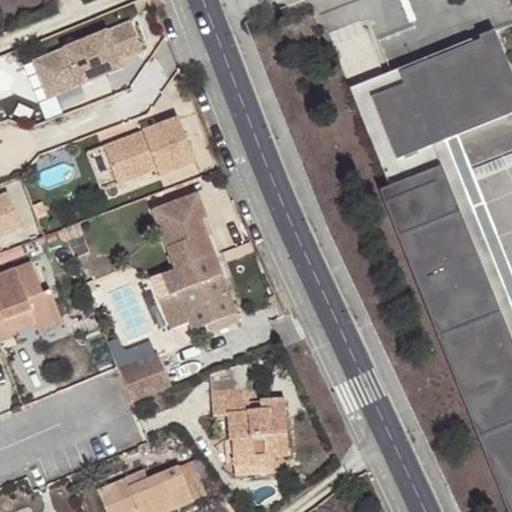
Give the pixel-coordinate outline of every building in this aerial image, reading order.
[(141,19),(50,56),(65,93),(117,72),(114,65),(130,58),(153,49),(141,19)] [(511,77),(493,30),(478,36),(481,43),(414,70),(415,73),(421,87),(449,77),(458,99),(408,119),(430,175),(454,165),(453,163),(511,139),(511,77)] [(43,59),(57,96),(65,93),(50,56),(43,59)] [(114,65),(117,72),(133,65),(130,58),(114,65)] [(467,197),(454,165),(430,175),(408,119),(458,99),(449,77),(421,87),(415,73),(352,98),(402,223),(467,197)] [(181,117),(105,146),(120,183),(159,168),(162,175),(198,161),(181,117)] [(0,237),(21,229),(8,194),(0,196),(0,237)] [(152,279),(170,329),(190,321),(194,331),(236,316),(200,221),(207,218),(198,194),(153,211),(175,270),(152,279)] [(455,355),(511,331),(511,308),(467,197),(402,223),(455,355)] [(25,244),(0,252),(0,270),(31,260),(25,244)] [(0,343),(13,338),(10,330),(7,322),(31,312),(34,320),(36,327),(61,317),(51,291),(42,294),(31,262),(0,274),(0,343)] [(7,322),(10,330),(34,320),(31,312),(7,322)] [(40,335),(64,325),(61,317),(36,327),(40,335)] [(511,331),(455,355),(470,395),(511,377),(511,331)] [(212,371),(213,390),(249,388),(248,355),(212,371)] [(120,373),(134,405),(172,388),(158,357),(120,373)] [(511,377),(470,395),(511,498),(511,377)] [(249,388),(213,390),(214,413),(219,413),(229,413),(230,440),(234,439),(236,463),(274,461),(273,453),(289,452),(286,401),(262,402),(262,411),(250,411),(249,388)] [(229,413),(219,413),(220,440),(230,440),(229,413)] [(178,468),(148,481),(131,489),(127,479),(97,491),(106,511),(167,511),(193,501),(178,468)] [(131,489),(148,481),(144,472),(127,479),(131,489)]
